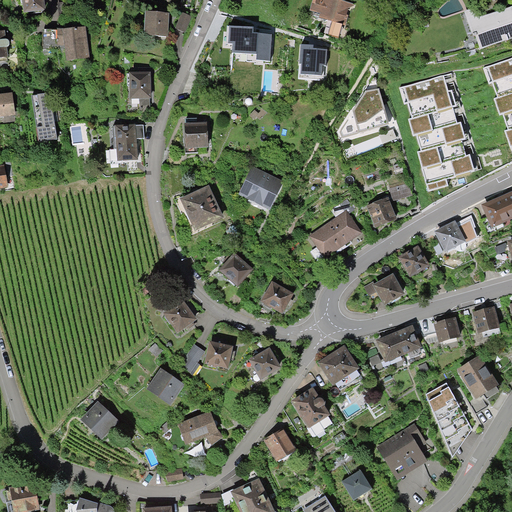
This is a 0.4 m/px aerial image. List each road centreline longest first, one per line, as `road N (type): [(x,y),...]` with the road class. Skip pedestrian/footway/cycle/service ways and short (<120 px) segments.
road 1 (residential): [(0,362),(29,438),(55,465),(171,492),(233,462),(332,324)]
road 2 (residential): [(326,316),(297,333),(240,321),(198,291),(165,237),(154,165),(161,124),(214,0)]
road 3 (residential): [(326,316),(327,299),(348,274),(511,179)]
road 4 (residential): [(332,324),(367,327),(511,286)]
road 5 (residential): [(511,404),(436,511)]
